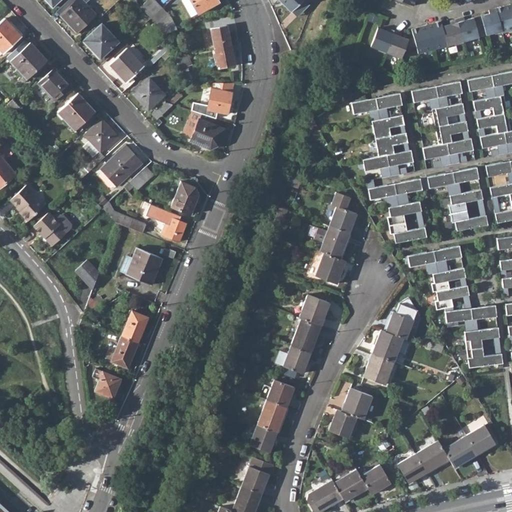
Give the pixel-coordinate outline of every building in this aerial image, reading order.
[(74,0),(59,14),(76,32),(96,13),(85,2),(88,0),(87,0),(74,0)] [(161,8),(153,0),(147,0),(140,6),(151,18),(161,8)] [(219,2),(217,0),(185,0),(185,4),(193,17),(200,14),(219,2)] [(279,0),(291,12),(292,11),(302,0),(279,0)] [(302,0),(292,11),(297,16),(309,4),(304,0),(302,0)] [(511,12),(510,4),(495,8),(501,32),(502,32),(511,29),(511,12)] [(170,18),(161,8),(151,18),(165,33),(176,29),(170,18)] [(489,13),(480,16),(482,23),(486,35),(501,32),(495,8),(488,10),(489,13)] [(473,18),(475,25),(482,23),(480,16),(473,18)] [(20,36),(4,17),(0,20),(0,48),(3,52),(20,36)] [(464,17),(456,19),(463,42),(470,40),(470,39),(478,37),(475,25),(473,18),(464,20),(464,17)] [(450,24),(442,26),(447,45),(456,43),(456,44),(463,42),(456,19),(449,21),(450,24)] [(440,21),(426,25),(432,49),(447,45),(442,26),(440,21)] [(118,40),(101,22),(83,39),(100,57),(118,40)] [(230,45),(226,25),(210,28),(214,48),(230,45)] [(426,25),(411,29),(413,38),(415,45),(418,53),(432,49),(426,25)] [(386,31),(377,28),(370,46),(385,53),(394,30),(387,28),(386,31)] [(401,33),(394,30),(385,53),(392,56),(392,55),(401,58),(405,48),(408,39),(399,36),(401,33)] [(408,39),(405,48),(415,45),(413,38),(408,39)] [(38,49),(30,41),(10,59),(27,77),(45,61),(36,50),(38,49)] [(234,65),(230,45),(214,48),(218,68),(234,65)] [(143,65),(126,47),(109,63),(127,80),(143,65)] [(161,56),(164,59),(170,54),(167,50),(161,56)] [(175,60),(179,69),(188,65),(185,56),(175,60)] [(71,84),(54,66),(38,81),(54,100),(71,84)] [(191,78),(188,68),(181,71),(185,81),(191,78)] [(498,144),(500,154),(511,151),(511,129),(510,130),(501,85),(511,82),(511,70),(498,73),(498,74),(491,75),(483,76),(467,79),(469,91),(470,90),(485,88),(486,91),(487,97),(472,100),(474,110),(492,107),(493,114),(481,117),(476,118),(478,128),(496,125),(497,132),(485,135),(479,136),(482,147),(498,144)] [(164,94),(149,78),(132,93),(147,110),(164,94)] [(428,87),(411,90),(413,102),(429,99),(430,102),(431,108),(435,126),(438,144),(422,147),(424,158),(441,155),(441,160),(442,166),(459,162),(458,157),(457,152),(473,149),(470,138),(469,138),(464,139),(451,141),(450,134),(468,130),(466,120),(460,121),(448,124),(446,116),(464,113),(462,102),(451,105),(447,105),(446,99),(446,95),(460,92),(462,92),(459,81),(443,84),(443,85),(435,86),(428,87)] [(233,82),(212,82),(211,87),(231,92),(233,82)] [(231,92),(211,87),(206,109),(227,114),(231,92)] [(181,95),(176,90),(164,101),(172,104),(181,95)] [(95,110),(77,91),(57,110),(74,129),(95,110)] [(367,99),(351,102),(353,113),(369,110),(378,156),(362,159),(364,171),(381,168),(383,177),(391,176),(399,174),(397,164),(413,161),(410,149),(409,149),(404,151),(391,153),(390,145),(407,142),(405,132),(400,133),(388,135),(386,128),(404,124),(402,114),(391,116),(387,117),(386,111),(386,107),(400,104),(402,104),(399,92),(382,96),(383,96),(375,98),(367,99)] [(19,105),(12,98),(7,103),(13,111),(19,105)] [(151,113),(156,119),(172,104),(164,101),(151,113)] [(183,132),(191,135),(199,117),(199,118),(201,113),(192,111),(183,132)] [(189,140),(209,148),(217,145),(224,128),(209,122),(211,117),(201,113),(199,118),(199,117),(191,135),(189,140)] [(311,116),(306,131),(319,130),(311,116)] [(117,134),(101,117),(84,133),(100,151),(117,134)] [(0,144),(4,141),(0,137),(0,184),(15,172),(0,153),(0,144)] [(142,161),(126,143),(112,155),(114,157),(108,162),(107,161),(100,167),(116,185),(142,161)] [(72,174),(78,180),(88,170),(104,155),(100,151),(84,166),(82,164),(72,174)] [(502,161),(485,164),(487,176),(507,172),(508,176),(510,182),(507,183),(489,187),(491,196),(509,193),(511,208),(494,212),(496,222),(511,218),(511,160),(502,162),(502,161)] [(153,174),(145,166),(129,181),(133,186),(136,189),(153,174)] [(445,173),(426,176),(427,182),(429,187),(447,184),(451,204),(448,204),(451,221),(454,221),(456,230),(487,224),(485,214),(468,218),(465,201),(482,198),(480,188),(463,192),(460,192),(459,185),(458,182),(478,178),(476,166),(459,170),(445,173)] [(290,185),(296,187),(299,179),(293,177),(290,185)] [(374,186),(367,188),(370,199),(386,196),(388,207),(390,216),(387,216),(388,225),(390,233),(393,233),(395,242),(426,236),(424,226),(407,229),(405,222),(403,214),(421,210),(419,200),(408,203),(406,192),(422,189),(422,188),(421,183),(420,178),(400,181),(401,182),(394,183),(387,185),(387,184),(374,186)] [(366,180),(368,187),(374,186),(373,179),(366,180)] [(123,186),(128,191),(133,186),(129,181),(123,186)] [(194,187),(180,181),(170,206),(190,214),(198,194),(194,187)] [(36,193),(26,183),(10,198),(21,209),(20,210),(28,219),(43,205),(35,196),(36,193)] [(336,206),(329,226),(349,233),(356,213),(345,209),(350,197),(336,192),(331,204),(336,206)] [(97,200),(102,204),(107,199),(103,195),(97,200)] [(115,220),(142,231),(145,222),(115,210),(107,201),(102,206),(115,220)] [(180,216),(150,203),(145,215),(164,223),(162,228),(166,230),(163,235),(179,241),(186,223),(178,220),(180,216)] [(55,218),(48,211),(33,224),(52,244),(71,226),(71,223),(63,213),(59,213),(55,218)] [(323,252),(339,258),(349,233),(329,226),(327,231),(318,228),(314,237),(323,241),(319,250),(323,252)] [(266,244),(270,245),(275,234),(270,232),(266,244)] [(511,234),(496,237),(498,249),(511,246),(511,257),(499,259),(500,269),(506,268),(511,267),(511,275),(507,276),(501,277),(503,287),(507,287),(511,285),(511,234)] [(459,244),(407,254),(409,266),(425,262),(427,273),(432,272),(434,282),(431,282),(433,291),(436,290),(437,300),(435,300),(436,309),(444,307),(452,306),(451,297),(462,295),(468,294),(466,284),(461,285),(449,288),(447,280),(460,277),(465,276),(463,266),(447,270),(445,259),(461,256),(459,244)] [(160,256),(136,247),(132,258),(126,256),(120,271),(151,284),(155,275),(152,274),(160,256)] [(175,251),(163,248),(161,253),(172,258),(175,251)] [(339,258),(323,252),(314,275),(336,283),(342,268),(341,268),(344,259),(339,258)] [(98,270),(86,258),(75,269),(91,287),(98,270)] [(328,302),(307,294),(298,317),(318,325),(321,316),(323,317),(328,302)] [(465,308),(470,307),(468,294),(462,295),(464,303),(465,308)] [(89,296),(83,312),(98,303),(89,296)] [(386,331),(403,338),(405,339),(413,319),(420,315),(408,297),(399,303),(395,312),(393,312),(386,331)] [(453,309),(445,310),(446,321),(465,319),(466,330),(464,330),(468,366),(502,362),(501,352),(496,353),(483,354),(481,338),(493,337),(499,336),(498,326),(480,328),(477,329),(476,322),(476,318),(496,315),(495,304),(477,306),(477,307),(470,307),(465,308),(464,303),(462,303),(463,308),(453,309)] [(148,316),(131,310),(120,335),(137,342),(148,316)] [(318,325),(298,317),(295,326),(297,327),(290,345),(310,352),(316,334),(315,333),(318,325)] [(94,323),(81,318),(78,325),(91,330),(94,323)] [(386,331),(381,330),(375,345),(376,345),(373,353),(394,361),(403,338),(386,331)] [(137,342),(120,335),(115,349),(109,347),(105,357),(111,359),(110,360),(127,367),(137,342)] [(444,346),(431,342),(429,348),(441,353),(444,346)] [(310,352),(290,345),(282,365),(302,372),(310,352)] [(394,361),(373,353),(370,362),(369,361),(363,376),(384,385),(394,361)] [(120,377),(95,366),(92,375),(99,378),(94,389),(112,396),(120,377)] [(217,380),(223,382),(226,373),(221,371),(217,380)] [(456,380),(459,385),(466,381),(463,376),(456,380)] [(294,387),(274,379),(266,399),(286,407),(294,387)] [(372,396),(351,387),(344,402),(346,403),(343,411),(356,417),(363,419),(372,396)] [(286,407),(266,399),(257,424),(276,432),(286,407)] [(411,406),(401,403),(399,408),(408,412),(411,406)] [(341,411),(337,409),(328,430),(347,437),(356,417),(343,411),(341,411)] [(276,432),(257,424),(249,444),(269,452),(276,432)] [(494,442),(483,424),(465,435),(476,453),(494,442)] [(476,453),(465,435),(443,448),(448,458),(453,466),(476,453)] [(198,445),(205,447),(207,440),(201,438),(198,445)] [(443,448),(437,440),(415,453),(426,471),(448,458),(443,448)] [(426,471),(415,453),(397,464),(407,482),(411,480),(426,471)] [(273,464),(252,456),(241,486),(261,494),(269,473),(269,474),(273,464)] [(390,482),(379,464),(363,474),(360,476),(366,487),(370,494),(390,482)] [(356,469),(355,469),(333,482),(342,497),(344,501),(366,487),(360,476),(356,469)] [(313,511),(317,511),(342,497),(333,482),(331,479),(307,494),(306,499),(313,511)] [(253,511),(261,494),(241,486),(232,510),(235,511),(253,511)] [(172,498),(177,500),(180,491),(175,490),(172,498)] [(0,511),(10,511),(0,502),(0,511)]
